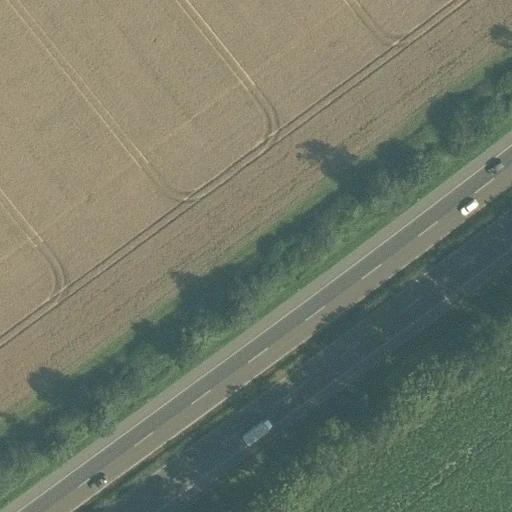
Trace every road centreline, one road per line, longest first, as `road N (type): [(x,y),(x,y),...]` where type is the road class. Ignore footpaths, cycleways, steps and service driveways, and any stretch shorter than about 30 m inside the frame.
road 1 (track): [(0,430),(511,56)]
road 2 (motorway): [(511,168),(56,511)]
road 3 (motorway): [(140,511),(511,232)]
